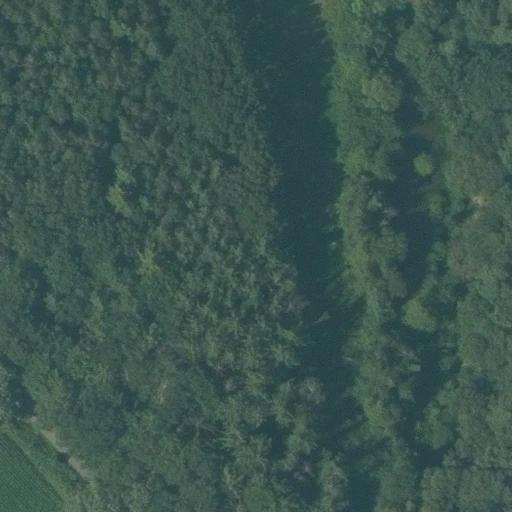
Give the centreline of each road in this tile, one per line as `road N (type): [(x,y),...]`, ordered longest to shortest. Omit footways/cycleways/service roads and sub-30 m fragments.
road 1 (track): [(459,511),(481,0)]
road 2 (unclassified): [(125,511),(0,373)]
